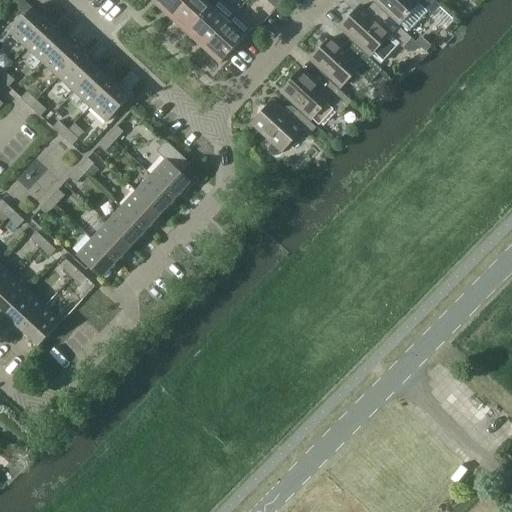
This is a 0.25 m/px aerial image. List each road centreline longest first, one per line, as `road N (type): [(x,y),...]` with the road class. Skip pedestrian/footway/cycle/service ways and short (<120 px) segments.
road 1 (residential): [(207,131),(213,199),(134,287),(132,320),(39,412),(0,373)]
road 2 (tertiary): [(268,511),(511,257)]
road 3 (residential): [(207,131),(71,0)]
road 4 (residential): [(330,0),(207,131)]
